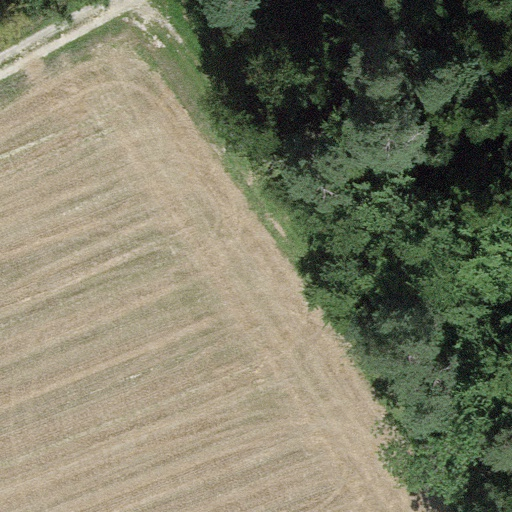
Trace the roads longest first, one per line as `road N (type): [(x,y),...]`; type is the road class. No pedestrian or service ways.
road 1 (track): [(494,511),(162,0)]
road 2 (track): [(0,62),(117,0)]
